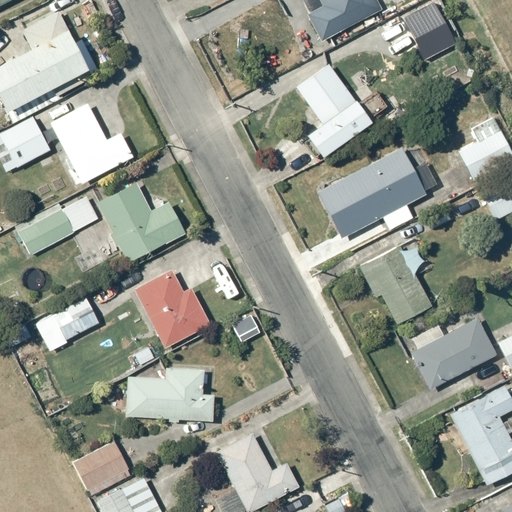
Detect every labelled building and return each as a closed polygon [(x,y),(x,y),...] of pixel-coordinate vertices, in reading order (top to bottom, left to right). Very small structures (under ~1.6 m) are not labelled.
[(374,0),(303,0),(309,10),(304,13),(319,43),(336,34),(341,44),(357,36),(352,27),(381,13),(374,0)] [(442,5),(432,10),(428,2),(402,15),(419,51),(445,38),(442,32),(453,27),(442,5)] [(0,111),(0,112),(5,110),(12,123),(61,97),(59,93),(82,81),(103,70),(85,36),(72,43),(66,31),(55,12),(20,30),(29,47),(0,62),(0,111)] [(358,87),(348,94),(327,64),(294,86),(319,122),(291,141),(306,163),(340,140),(377,115),(358,87)] [(106,140),(88,103),(50,122),(69,159),(62,163),(67,173),(73,170),(80,184),(129,159),(117,134),(106,140)] [(511,153),(494,115),(468,127),(475,142),(455,150),(468,179),(511,159),(511,153)] [(50,148),(33,116),(0,132),(0,162),(5,171),(50,148)] [(418,142),(401,151),(316,192),(338,238),(382,216),(388,230),(412,218),(404,203),(439,186),(433,173),(418,142)] [(511,171),(482,185),(496,218),(511,211),(511,171)] [(94,200),(109,232),(105,234),(112,248),(116,246),(123,261),(181,234),(167,203),(150,211),(135,181),(94,200)] [(29,251),(98,213),(84,189),(15,227),(29,251)] [(106,243),(77,257),(84,271),(112,258),(106,243)] [(426,305),(396,246),(358,265),(373,294),(376,293),(392,323),(426,305)] [(182,293),(169,269),(131,289),(162,348),(205,325),(187,290),(182,293)] [(97,322),(83,297),(34,324),(48,349),(97,322)] [(439,321),(410,336),(417,350),(409,354),(427,388),(496,352),(477,317),(445,333),(439,321)] [(511,334),(497,343),(511,370),(511,334)] [(152,342),(130,354),(138,367),(160,355),(152,342)] [(200,368),(162,366),(161,379),(126,377),(123,417),(165,419),(165,422),(176,423),(176,419),(210,421),(212,394),(203,393),(204,380),(199,380),(200,368)] [(511,407),(511,402),(503,385),(448,414),(484,484),(511,469),(511,446),(496,415),(511,407)] [(201,479),(222,468),(232,487),(212,498),(218,511),(244,511),(294,486),(277,455),(269,459),(253,429),(223,445),(192,462),(201,479)] [(127,473),(112,441),(71,460),(86,492),(127,473)] [(160,511),(142,474),(91,500),(96,511),(160,511)] [(348,491),(325,503),(329,511),(347,511),(356,508),(348,491)] [(511,511),(511,503),(498,511),(511,511)]
